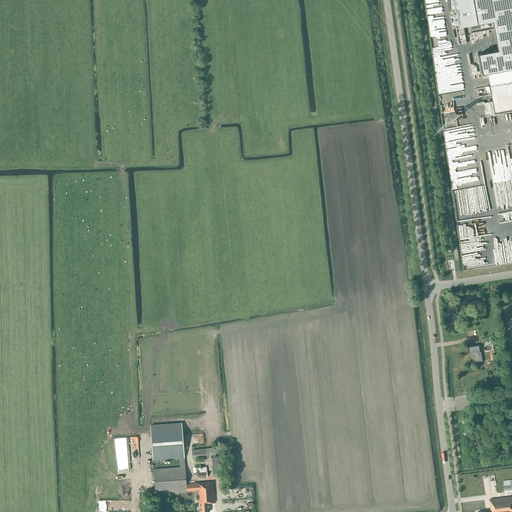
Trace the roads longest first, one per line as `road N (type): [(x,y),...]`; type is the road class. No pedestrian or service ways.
road 1 (tertiary): [(426,288),(386,0)]
road 2 (tertiary): [(451,511),(426,288)]
